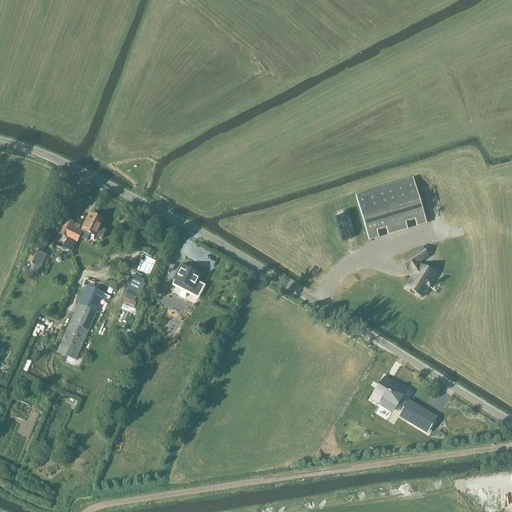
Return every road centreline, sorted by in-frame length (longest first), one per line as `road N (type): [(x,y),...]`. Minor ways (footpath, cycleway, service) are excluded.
road 1 (unclassified): [(511,423),(193,230),(68,166),(0,142)]
road 2 (track): [(511,446),(93,505),(88,511)]
